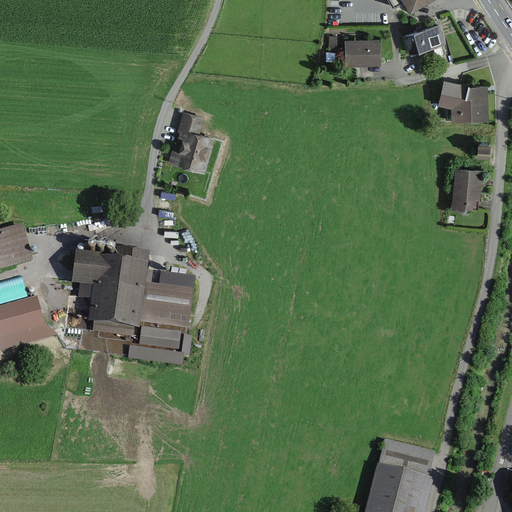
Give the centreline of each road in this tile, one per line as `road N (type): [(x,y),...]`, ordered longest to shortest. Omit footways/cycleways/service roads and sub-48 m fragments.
road 1 (track): [(46,313),(42,267),(53,255),(123,234),(141,219),(170,100),(221,0)]
road 2 (track): [(496,234),(431,511)]
